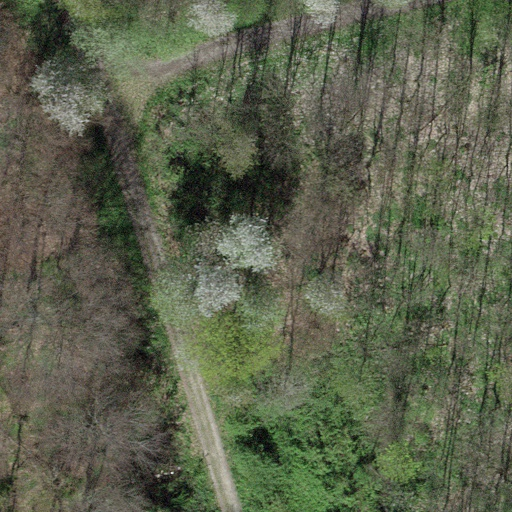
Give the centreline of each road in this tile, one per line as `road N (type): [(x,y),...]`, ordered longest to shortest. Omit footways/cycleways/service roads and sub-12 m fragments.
road 1 (track): [(59,0),(238,511)]
road 2 (track): [(400,0),(93,82)]
